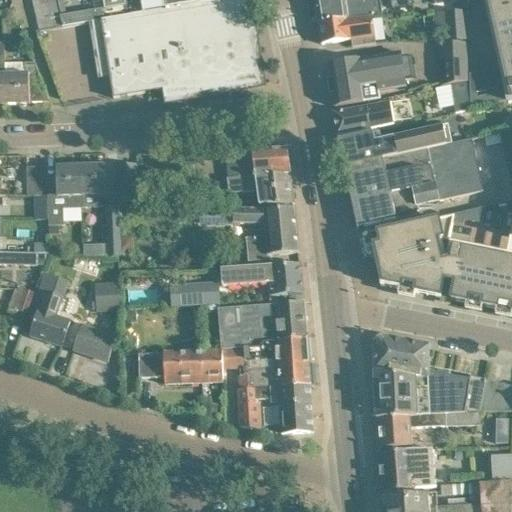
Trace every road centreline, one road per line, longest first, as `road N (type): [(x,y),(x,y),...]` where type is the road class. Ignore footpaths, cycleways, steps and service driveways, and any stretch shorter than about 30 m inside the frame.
road 1 (residential): [(348,471),(207,445),(0,376)]
road 2 (residential): [(304,106),(0,143)]
road 3 (secondary): [(332,312),(304,106)]
road 4 (tertiary): [(511,347),(332,312)]
road 5 (secondary): [(348,471),(332,312)]
